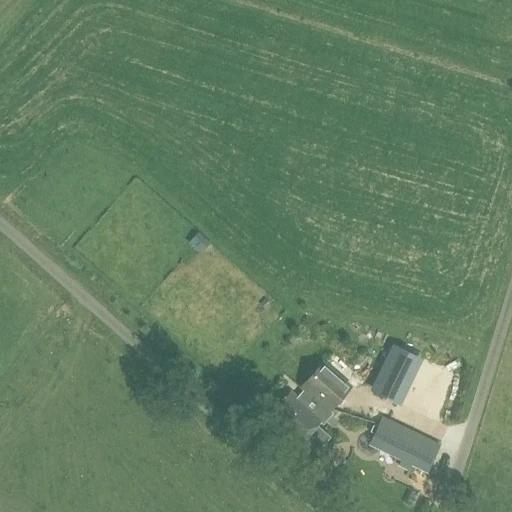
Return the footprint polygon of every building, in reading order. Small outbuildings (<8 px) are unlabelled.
[(373,390),(397,401),(418,358),(394,346),(373,390)] [(323,364),(301,388),(304,390),(295,399),(289,393),(267,417),(298,446),(320,422),(350,389),(323,364)] [(348,403),(353,418),(370,412),(365,397),(348,403)] [(439,446),(382,419),(368,445),(426,472),(439,446)] [(339,451),(350,466),(366,454),(354,439),(339,451)]
